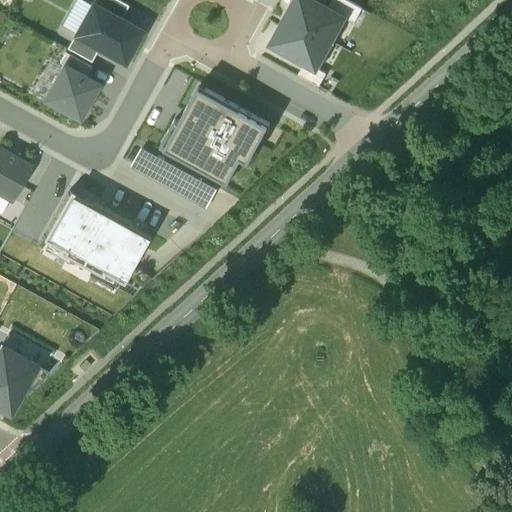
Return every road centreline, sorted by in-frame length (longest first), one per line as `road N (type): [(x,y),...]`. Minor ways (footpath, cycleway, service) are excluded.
road 1 (unclassified): [(28,454),(379,140)]
road 2 (residential): [(0,109),(78,150),(100,148),(121,133),(163,54),(187,39)]
road 3 (residential): [(215,46),(235,66),(379,140)]
road 4 (unclassified): [(379,140),(511,17)]
